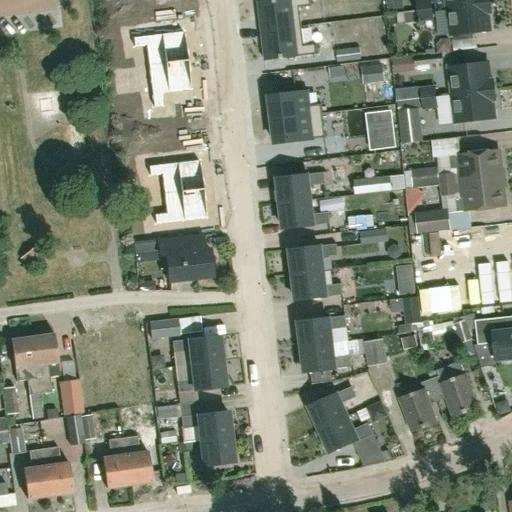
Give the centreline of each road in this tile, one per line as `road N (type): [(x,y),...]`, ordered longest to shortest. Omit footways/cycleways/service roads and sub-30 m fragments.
road 1 (residential): [(255,295),(241,164),(226,120),(220,0)]
road 2 (residential): [(0,316),(115,300),(255,295)]
road 3 (residential): [(278,501),(452,470),(511,438)]
road 4 (residential): [(278,501),(255,295)]
